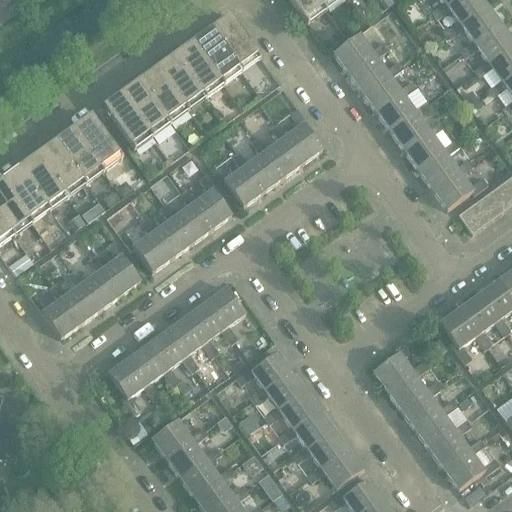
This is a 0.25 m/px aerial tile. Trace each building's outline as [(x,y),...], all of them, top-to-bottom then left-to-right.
[(313,0),(286,0),(307,28),(325,15),(313,0)] [(341,0),(313,0),(325,15),(343,2),(341,0)] [(395,0),(385,0),(379,4),(384,11),(397,2),(395,0)] [(419,0),(422,4),(427,0),(438,0),(444,7),(431,16),(433,20),(460,0),(419,0)] [(478,0),(460,0),(433,20),(436,23),(449,14),(458,26),(445,36),(448,39),(486,11),(478,0)] [(486,11),(448,39),(450,43),(463,33),(472,46),(459,55),(462,59),(500,31),(486,11)] [(232,24),(212,38),(240,76),(260,63),(232,24)] [(511,46),(500,31),(462,59),(464,62),(477,53),(486,65),(473,74),(476,78),(511,51),(511,46)] [(212,38),(195,50),(223,89),(240,76),(212,38)] [(346,78),(372,59),(375,63),(388,53),(383,46),(370,56),(358,40),(332,59),(346,78)] [(195,50),(177,63),(205,102),(223,89),(195,50)] [(511,51),(476,78),(478,82),(491,72),(500,85),(488,94),(490,97),(511,81),(511,51)] [(346,78),(360,97),(386,79),(389,82),(402,73),(397,65),(384,75),(375,63),(372,59),(346,78)] [(177,63),(160,76),(188,114),(205,102),(177,63)] [(160,76),(142,89),(170,128),(188,114),(160,76)] [(386,79),(360,97),(375,118),(414,89),(411,85),(398,95),(389,82),(386,79)] [(511,81),(490,97),(493,101),(505,92),(511,101),(511,105),(501,113),(504,117),(511,110),(511,81)] [(142,89),(124,101),(152,140),(170,128),(142,89)] [(414,89),(375,118),(389,137),(428,109),(425,104),(412,114),(403,101),(416,92),(414,89)] [(471,95),(462,101),(469,111),(478,105),(471,95)] [(124,101),(106,115),(134,154),(152,140),(124,101)] [(428,109),(389,137),(403,157),(443,128),(439,124),(426,133),(417,121),(430,112),(428,109)] [(274,129),(302,168),(322,154),(304,129),(307,127),(297,113),(290,118),(299,130),(287,139),(278,126),(274,129)] [(93,124),(75,137),(103,176),(121,162),(93,124)] [(443,128),(403,157),(417,176),(456,148),(453,143),(440,153),(431,141),(445,131),(443,128)] [(254,144),(282,182),(302,168),(274,129),(270,132),(279,144),(267,153),(258,141),(254,144)] [(75,137),(57,150),(85,189),(103,176),(75,137)] [(234,158),(262,197),(282,182),(254,144),(250,146),(259,159),(247,167),(238,155),(234,158)] [(456,148),(417,176),(431,195),(470,167),(467,163),(454,173),(445,160),(458,150),(456,148)] [(57,150),(39,163),(67,202),(85,189),(57,150)] [(242,211),(262,197),(234,158),(231,160),(240,173),(223,185),(242,211)] [(39,163),(21,176),(49,214),(67,202),(39,163)] [(470,167),(431,195),(446,216),(470,198),(472,200),(486,190),(481,183),(468,192),(459,180),(472,170),(470,167)] [(21,176),(3,189),(31,227),(49,214),(21,176)] [(182,195),(210,234),(231,219),(213,195),(216,193),(205,179),(198,184),(207,196),(195,205),(186,192),(182,195)] [(497,191),(511,210),(511,209),(511,190),(507,184),(497,191)] [(125,185),(116,191),(122,200),(131,193),(125,185)] [(3,189),(0,191),(0,221),(13,240),(31,227),(3,189)] [(488,198),(502,217),(511,210),(497,191),(488,198)] [(163,209),(191,248),(210,234),(182,195),(179,198),(188,210),(176,219),(167,206),(163,209)] [(112,196),(103,203),(108,210),(118,203),(112,196)] [(478,205),(492,224),(502,217),(488,198),(478,205)] [(96,203),(84,213),(91,222),(103,211),(96,203)] [(468,212),(482,231),(492,224),(478,205),(468,212)] [(143,224),(171,262),(191,248),(163,209),(159,212),(168,224),(156,233),(147,221),(143,224)] [(458,219),(472,239),(482,231),(468,212),(458,219)] [(77,219),(68,226),(74,234),(83,227),(77,219)] [(0,221),(0,249),(13,240),(0,221)] [(151,277),(171,262),(143,224),(140,226),(149,239),(132,251),(151,277)] [(91,262),(119,301),(139,286),(122,262),(124,260),(114,245),(107,250),(116,262),(104,271),(95,259),(91,262)] [(71,276),(99,315),(119,301),(91,262),(87,264),(96,277),(84,285),(75,273),(71,276)] [(511,275),(498,286),(511,305),(511,275)] [(51,290),(79,329),(99,315),(71,276),(67,278),(76,291),(64,300),(55,287),(51,290)] [(478,300),(506,338),(510,336),(501,323),(511,314),(511,305),(498,286),(478,300)] [(57,305),(41,317),(40,317),(59,344),(79,329),(51,290),(48,293),(57,305)] [(205,307),(234,346),(237,343),(228,330),(245,318),(226,292),(205,307)] [(459,314),(487,353),(491,350),(481,337),(494,328),(503,341),(506,338),(478,300),(459,314)] [(186,321),(214,360),(218,358),(208,345),(221,336),(230,348),(234,346),(205,307),(186,321)] [(456,353),(454,355),(464,369),(470,364),(461,351),(474,342),(483,355),(487,353),(459,314),(438,329),(456,353)] [(167,335),(195,374),(198,372),(189,359),(201,350),(211,363),(214,360),(186,321),(167,335)] [(147,349),(176,388),(179,386),(170,373),(182,364),(191,377),(195,374),(167,335),(147,349)] [(436,361),(445,354),(438,343),(428,350),(436,361)] [(128,364),(156,402),(159,400),(150,387),(162,378),(172,391),(176,388),(147,349),(128,364)] [(249,372),(234,382),(240,390),(253,380),(262,393),(249,403),(252,406),(290,377),(276,357),(251,375),(249,372)] [(372,377),(386,397),(425,369),(423,365),(410,375),(398,358),(372,377)] [(152,405),(156,402),(128,364),(108,378),(126,403),(122,405),(132,419),(139,414),(130,402),(143,392),(152,405)] [(425,369),(386,397),(401,416),(439,388),(437,385),(424,395),(415,382),(428,373),(425,369)] [(290,377),(252,406),(254,409),(267,400),(276,412),(263,421),(266,425),(305,397),(290,377)] [(439,388),(401,416),(415,436),(453,408),(451,404),(438,414),(429,401),(442,392),(439,388)] [(305,397),(266,425),(268,428),(281,419),(290,432),(278,441),(280,444),(319,416),(305,397)] [(20,422),(26,405),(25,405),(24,406),(0,398),(0,463),(0,464),(3,456),(14,460),(15,461),(25,433),(24,432),(24,433),(4,426),(7,417),(20,422)] [(453,408),(415,436),(429,455),(467,427),(466,424),(453,434),(443,421),(456,412),(453,408)] [(161,409),(149,418),(158,430),(170,421),(161,409)] [(319,416),(280,444),(282,448),(295,438),(304,451),(291,460),(294,464),(333,435),(319,416)] [(224,421),(216,426),(223,436),(231,430),(224,421)] [(150,444),(165,464),(204,435),(202,432),(189,441),(176,424),(150,444)] [(467,427),(429,455),(443,474),(481,447),(479,443),(466,452),(457,440),(470,431),(467,427)] [(204,435),(165,464),(179,484),(219,455),(216,451),(203,461),(194,449),(207,439),(204,435)] [(333,435),(294,464),(296,467),(309,458),(318,470),(306,480),(308,483),(347,455),(333,435)] [(481,447),(443,474),(457,494),(482,477),(484,479),(498,469),(493,462),(480,471),(472,459),(484,450),(481,447)] [(219,455),(179,484),(193,503),(233,474),(230,470),(217,480),(208,468),(221,458),(219,455)] [(347,455),(308,483),(311,486),(323,477),(335,494),(361,475),(347,455)] [(233,474),(193,503),(199,511),(222,511),(247,494),(244,490),(231,500),(222,487),(235,477),(233,474)] [(341,498),(327,508),(329,511),(335,511),(344,506),(348,511),(370,511),(382,503),(368,483),(343,501),(341,498)] [(479,490),(463,502),(468,508),(469,509),(470,508),(484,498),(479,490)] [(247,494),(222,511),(260,511),(258,509),(254,511),(240,511),(236,506),(249,496),(247,494)] [(388,511),(382,503),(370,511),(388,511)]
